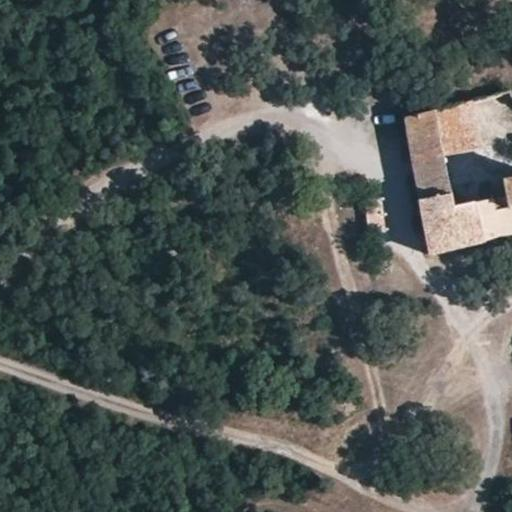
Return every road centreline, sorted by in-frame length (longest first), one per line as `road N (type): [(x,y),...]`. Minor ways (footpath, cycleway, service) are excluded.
road 1 (track): [(469,511),(492,452),(494,404),(464,324),(419,265),(377,170),(334,134),(279,114),(234,123),(0,230)]
road 2 (track): [(425,511),(281,448),(0,363)]
